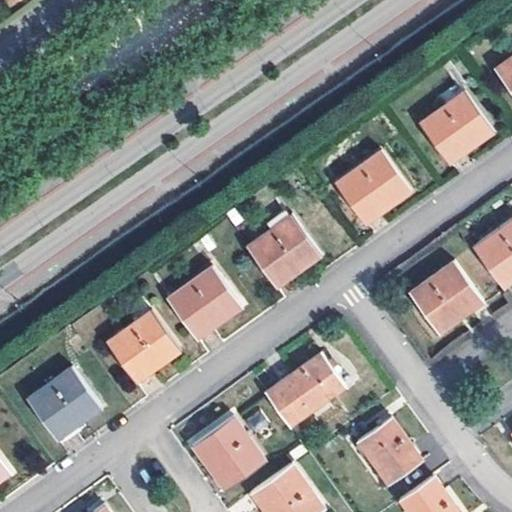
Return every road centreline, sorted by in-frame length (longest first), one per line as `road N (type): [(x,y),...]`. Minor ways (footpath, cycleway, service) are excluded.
road 1 (secondary): [(0,281),(400,0)]
road 2 (secondary): [(350,0),(0,245)]
road 3 (residential): [(511,494),(482,467),(344,276)]
road 4 (residential): [(147,418),(344,276)]
road 5 (residential): [(344,276),(511,157)]
